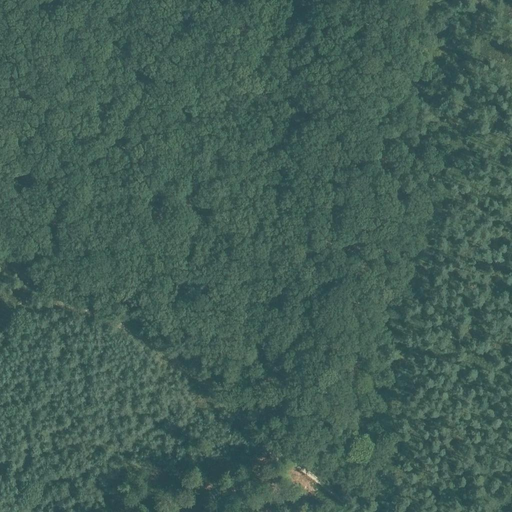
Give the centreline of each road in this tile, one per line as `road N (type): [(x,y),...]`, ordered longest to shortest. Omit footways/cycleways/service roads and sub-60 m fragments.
road 1 (track): [(353,511),(159,350),(85,311),(34,301),(0,324)]
road 2 (track): [(230,409),(297,0)]
